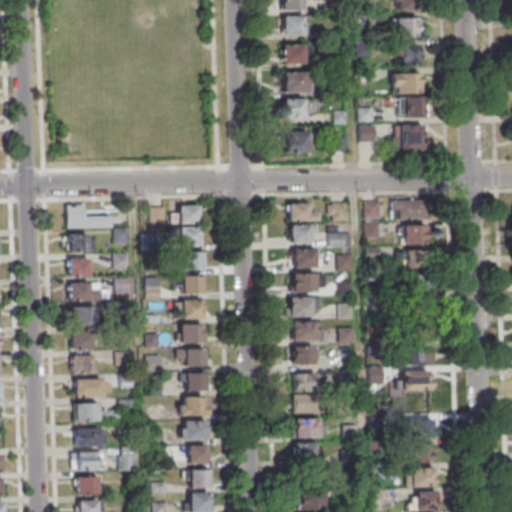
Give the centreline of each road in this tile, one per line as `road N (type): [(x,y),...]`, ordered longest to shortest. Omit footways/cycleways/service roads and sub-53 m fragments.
road 1 (residential): [(487,511),(468,0)]
road 2 (residential): [(41,511),(23,0)]
road 3 (residential): [(255,511),(238,0)]
road 4 (residential): [(0,187),(511,175)]
